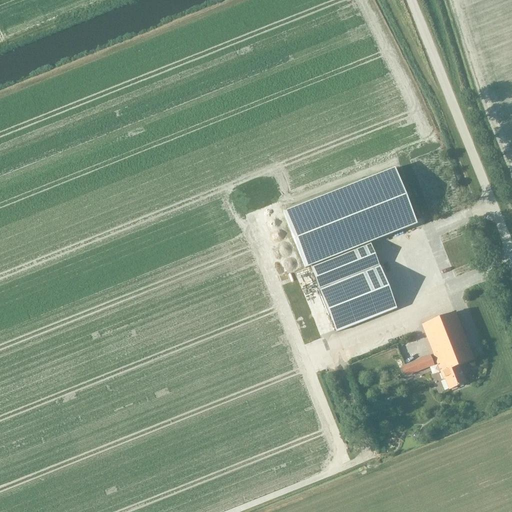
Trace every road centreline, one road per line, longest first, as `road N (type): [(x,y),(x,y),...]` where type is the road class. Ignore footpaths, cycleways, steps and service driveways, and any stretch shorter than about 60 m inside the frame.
road 1 (track): [(245,208),(342,451),(335,471),(233,511)]
road 2 (unclassified): [(511,249),(411,0)]
